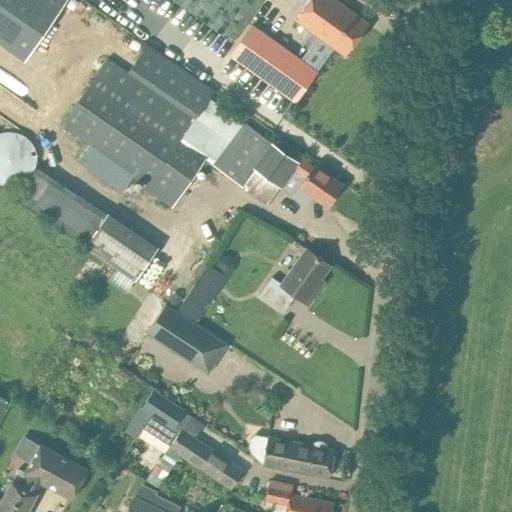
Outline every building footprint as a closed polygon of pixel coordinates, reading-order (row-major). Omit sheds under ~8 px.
[(0,0),(0,41),(27,61),(68,0),(0,0)] [(262,0),(173,0),(232,42),(262,0)] [(336,0),(309,0),(296,19),(345,55),(368,23),(336,0)] [(318,70),(252,23),(229,55),(295,102),(318,70)] [(301,156),(298,160),(272,141),(243,120),(243,121),(223,106),(222,107),(210,97),(215,91),(148,44),(129,71),(107,56),(60,124),(89,145),(78,161),(122,192),(134,175),(145,183),(143,187),(172,207),(199,168),(207,174),(213,165),(266,205),(279,186),(281,187),(293,171),(304,178),(298,186),(328,206),(343,184),(314,163),(313,164),(301,156)] [(5,185),(10,186),(14,185),(19,184),(23,182),(27,179),(30,176),(33,172),(35,168),(36,163),(37,158),(36,154),(35,149),(33,145),(30,141),(27,138),(23,135),(19,133),(14,132),(10,131),(5,132),(0,133),(0,132),(0,183),(0,184),(5,185)] [(84,247),(135,281),(158,246),(108,212),(107,213),(37,167),(18,196),(86,243),(84,247)] [(283,311),(295,294),(305,301),(330,265),(306,248),(281,283),(272,276),(259,294),(283,311)] [(197,278),(178,308),(197,321),(217,291),(197,278)] [(183,297),(174,291),(166,302),(175,308),(183,297)] [(166,303),(146,333),(208,374),(228,344),(166,303)] [(181,428),(169,447),(168,446),(156,464),(131,448),(153,415),(173,429),(185,410),(153,388),(141,408),(139,407),(109,455),(158,488),(180,454),(231,488),(244,469),(181,428)] [(267,437),(254,434),(251,453),(262,464),(329,478),(334,449),(329,448),(327,444),(325,442),(323,441),(318,440),(313,441),(311,443),(310,444),(268,436),(267,437)] [(88,468),(39,441),(23,470),(18,467),(0,501),(0,511),(26,511),(42,484),(72,500),(88,468)] [(264,500),(287,505),(285,511),(331,511),(333,502),(291,493),(293,484),(270,478),(264,500)] [(168,511),(134,495),(125,511),(168,511)]
